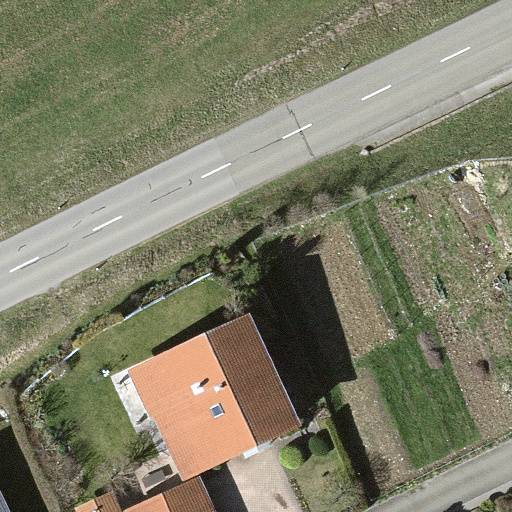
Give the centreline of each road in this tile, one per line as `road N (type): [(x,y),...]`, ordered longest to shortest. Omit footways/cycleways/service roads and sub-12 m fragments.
road 1 (tertiary): [(511,35),(0,290)]
road 2 (residential): [(403,511),(511,459)]
